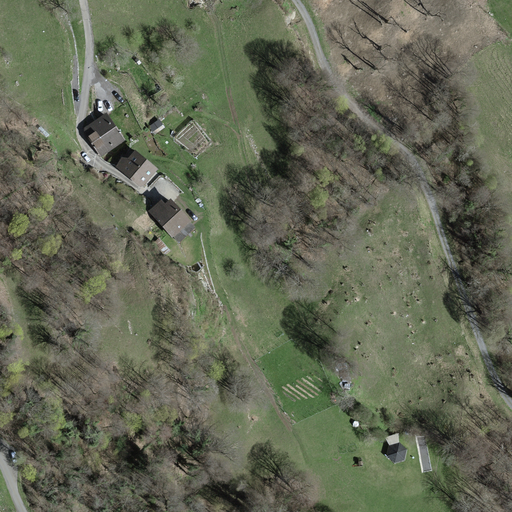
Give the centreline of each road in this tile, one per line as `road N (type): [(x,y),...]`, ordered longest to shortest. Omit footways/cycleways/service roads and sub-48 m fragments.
road 1 (track): [(295,0),(333,88),(405,153),(429,194),(482,347),(511,402)]
road 2 (track): [(159,188),(136,188),(81,138),(89,42),(82,0)]
